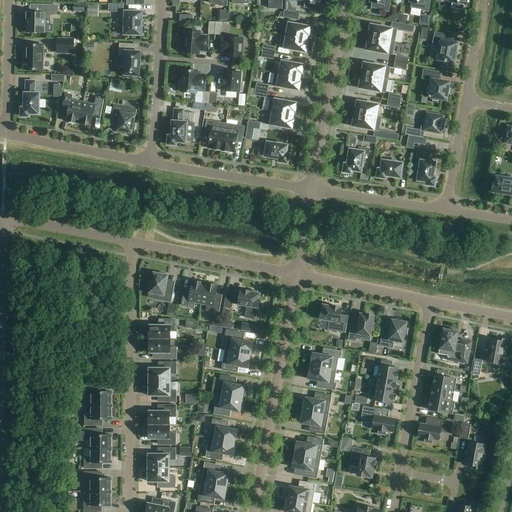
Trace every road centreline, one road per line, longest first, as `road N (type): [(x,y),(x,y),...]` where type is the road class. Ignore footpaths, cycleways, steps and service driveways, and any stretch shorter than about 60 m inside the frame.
road 1 (residential): [(130,511),(133,243)]
road 2 (residential): [(252,511),(294,275)]
road 3 (residential): [(311,190),(345,0)]
road 4 (residential): [(399,474),(429,301)]
road 5 (residential): [(294,275),(133,243)]
road 6 (residential): [(151,162),(311,190)]
road 7 (residential): [(6,135),(151,162)]
road 8 (residential): [(0,363),(5,219)]
road 9 (residential): [(429,301),(294,275)]
road 10 (residential): [(7,0),(6,135)]
road 11 (residential): [(444,209),(311,190)]
road 12 (residential): [(133,243),(5,219)]
